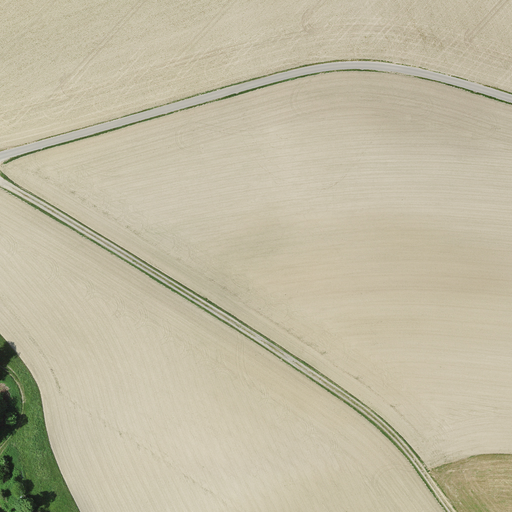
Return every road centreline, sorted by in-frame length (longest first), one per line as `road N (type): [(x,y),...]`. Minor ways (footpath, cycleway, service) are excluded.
road 1 (track): [(453,511),(368,412),(0,179)]
road 2 (unclassified): [(511,98),(417,71),(329,66),(0,156)]
